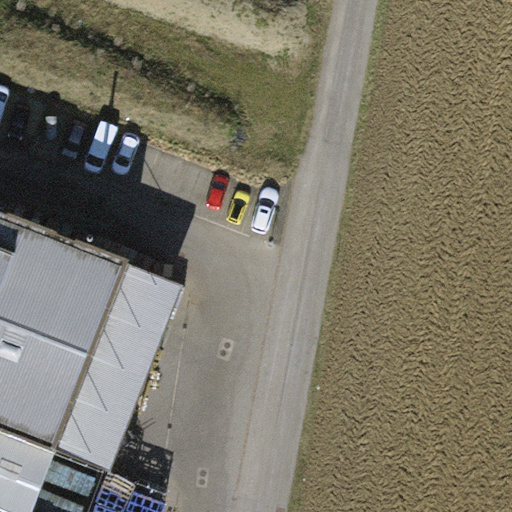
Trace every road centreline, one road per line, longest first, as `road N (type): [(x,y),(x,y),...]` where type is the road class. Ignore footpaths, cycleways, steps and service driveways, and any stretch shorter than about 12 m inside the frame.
road 1 (residential): [(265,511),(355,0)]
road 2 (unknown): [(303,299),(0,179)]
